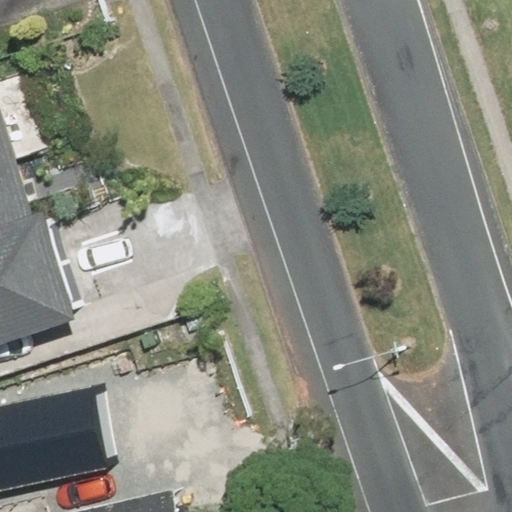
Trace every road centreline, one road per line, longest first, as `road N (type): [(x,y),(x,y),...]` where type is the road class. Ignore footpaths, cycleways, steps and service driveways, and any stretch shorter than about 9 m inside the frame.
road 1 (tertiary): [(471,487),(312,338),(203,0)]
road 2 (tertiary): [(385,0),(485,305),(471,487)]
